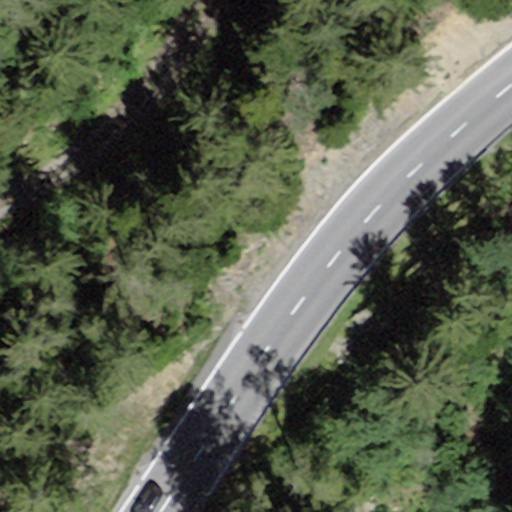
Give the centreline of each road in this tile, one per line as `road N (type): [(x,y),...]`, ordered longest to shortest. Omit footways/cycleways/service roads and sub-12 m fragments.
road 1 (tertiary): [(185,511),(298,334),(441,150),(511,91)]
road 2 (track): [(0,198),(156,96),(222,0)]
